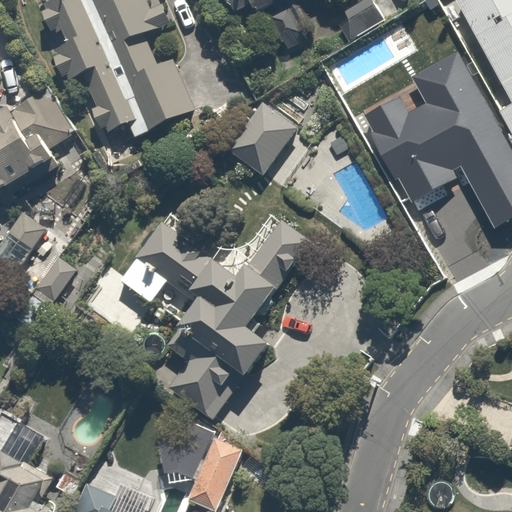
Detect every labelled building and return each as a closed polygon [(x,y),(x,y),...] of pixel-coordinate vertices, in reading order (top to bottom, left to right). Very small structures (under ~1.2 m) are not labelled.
[(57,0),(30,14),(98,146),(116,136),(122,149),(140,139),(142,144),(156,137),(159,143),(203,120),(176,67),(164,74),(151,49),(162,43),(140,0),(57,0)] [(338,0),(221,0),(232,31),(271,18),(280,45),(311,34),(304,11),(338,0)] [(376,0),(343,19),(356,42),(390,24),(376,0)] [(403,0),(409,10),(426,0),(403,0)] [(511,0),(474,0),(463,6),(511,91),(511,110),(507,113),(511,120),(511,0)] [(16,135),(4,142),(0,144),(0,216),(71,173),(59,154),(82,139),(56,97),(11,126),(16,135)] [(309,136),(267,108),(235,155),(277,183),(309,136)] [(101,259),(27,214),(0,258),(0,301),(55,335),(101,259)] [(200,233),(175,215),(128,283),(161,306),(173,288),(207,312),(155,388),(205,423),(238,375),(258,389),(282,355),(263,342),(326,252),(281,220),(241,277),(227,267),(223,272),(189,249),(200,233)] [(72,466),(0,433),(0,511),(62,511),(53,508),(72,466)] [(222,511),(251,456),(221,441),(191,500),(214,511),(222,511)]
